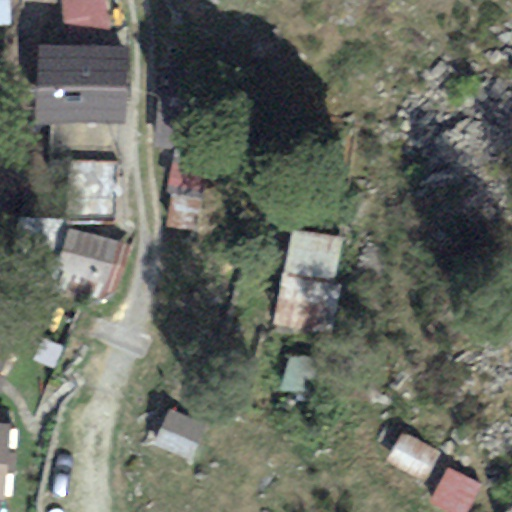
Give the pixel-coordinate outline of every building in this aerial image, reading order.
[(124,45),(36,42),(32,118),(121,121),(124,45)] [(204,71),(158,70),(151,146),(173,149),(164,190),(170,191),(167,224),(194,228),(211,147),(199,144),(204,71)] [(129,246),(66,226),(54,264),(62,267),(53,289),(92,303),(115,290),(129,246)] [(339,237),(290,227),(271,321),(329,332),(339,282),(331,280),(339,237)] [(317,359),(288,352),(277,390),(306,398),(317,359)] [(205,426),(167,409),(151,444),(189,462),(205,426)] [(436,456),(401,435),(383,462),(418,484),(436,456)] [(466,511),(480,484),(446,467),(429,503),(447,511),(466,511)]
